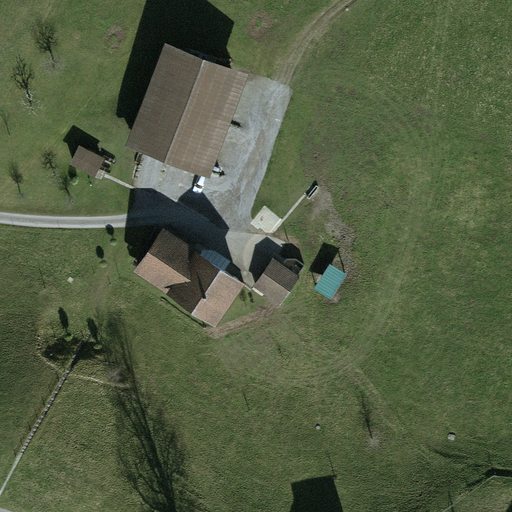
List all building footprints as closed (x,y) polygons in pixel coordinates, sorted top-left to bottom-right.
[(171,47),(136,141),(197,164),(232,70),(171,47)] [(80,147),(73,161),(95,172),(102,159),(80,147)] [(165,230),(140,268),(177,292),(202,254),(165,230)] [(202,254),(177,292),(214,316),(239,279),(202,254)] [(273,258),(255,285),(280,302),(298,275),(273,258)] [(335,300),(346,275),(329,267),(318,292),(335,300)]
